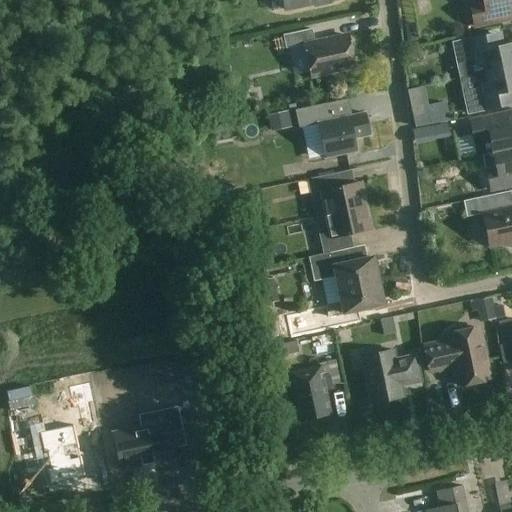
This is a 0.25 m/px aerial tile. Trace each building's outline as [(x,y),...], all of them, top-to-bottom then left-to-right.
[(282,0),(285,10),(332,0),(282,0)] [(511,0),(482,0),(483,2),(470,5),(474,27),(498,22),(495,10),(511,6),(511,0)] [(314,42),(312,29),(283,36),(286,49),(304,45),(311,78),(336,72),(336,70),(354,66),(354,67),(355,67),(348,36),(348,37),(330,41),(329,39),(324,40),(314,42)] [(452,43),(455,60),(471,56),(473,64),(483,62),(485,73),(511,67),(511,44),(496,48),(493,34),(452,43)] [(463,97),(467,114),(508,106),(506,92),(511,90),(511,67),(485,73),(487,84),(477,86),(479,94),(463,97)] [(329,121),(325,104),(295,110),(299,129),(317,125),(325,159),(356,152),(353,139),(370,136),(365,113),(329,121)] [(289,110),(268,115),(272,131),(292,126),(289,110)] [(493,153),(511,149),(511,112),(470,121),(474,143),(476,143),(478,156),(493,153)] [(432,126),(414,129),(417,143),(434,140),(432,126)] [(511,149),(493,153),(496,167),(486,169),(490,191),(511,186),(511,149)] [(321,192),(326,215),(366,206),(360,183),(340,187),(337,174),(307,180),(310,194),(321,192)] [(511,207),(478,215),(475,199),(463,201),(467,217),(483,214),(490,248),(510,244),(510,248),(511,247),(511,207)] [(318,232),(323,254),(353,248),(350,235),(371,230),(366,206),(326,215),(329,229),(318,232)] [(353,248),(323,254),(309,258),(314,281),(336,277),(338,290),(378,279),(373,258),(353,262),(350,249),(353,248)] [(146,334),(175,333),(172,275),(143,277),(146,334)] [(383,305),(378,279),(338,290),(341,302),(326,306),(331,330),(366,322),(363,309),(383,305)] [(511,328),(510,319),(498,322),(503,345),(511,343),(511,328)] [(490,379),(479,328),(448,335),(449,341),(424,346),(430,372),(454,367),(458,386),(490,379)] [(395,360),(393,350),(361,357),(371,404),(403,398),(400,383),(408,381),(409,384),(420,382),(415,356),(395,360)] [(291,374),(300,419),(329,413),(325,394),(335,391),(331,377),(325,378),(323,368),(291,374)] [(87,384),(68,388),(72,407),(76,407),(80,426),(96,423),(87,384)] [(141,417),(111,424),(119,458),(173,446),(168,422),(181,419),(176,396),(163,398),(138,404),(141,417)] [(74,426),(39,433),(49,484),(85,477),(74,426)] [(426,511),(468,511),(463,486),(436,491),(440,507),(426,510),(426,511)]
